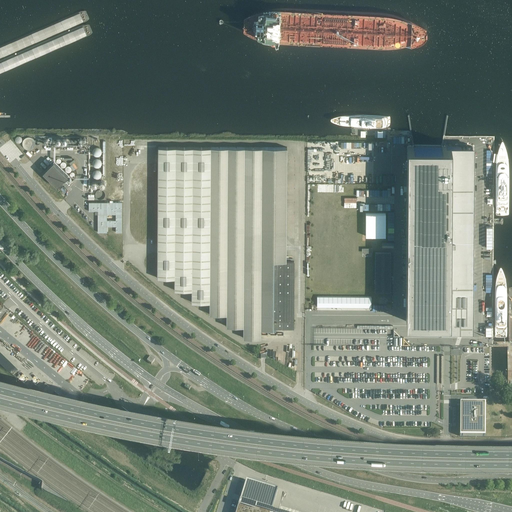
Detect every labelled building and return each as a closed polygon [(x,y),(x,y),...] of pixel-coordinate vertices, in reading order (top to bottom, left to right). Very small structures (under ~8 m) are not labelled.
[(35,144),(35,143),(35,142),(35,141),(34,141),(34,140),(34,139),(33,139),(33,138),(32,138),(31,138),(31,137),(30,137),(29,137),(28,137),(27,137),(26,137),(26,138),(25,138),(24,139),(24,140),(23,140),(23,141),(23,142),(22,143),(22,144),(23,144),(23,145),(23,146),(23,147),(24,147),(24,148),(25,148),(26,149),(27,149),(28,149),(29,149),(30,149),(31,149),(32,149),(32,148),(33,148),(34,147),(34,146),(35,145),(35,144)] [(472,261),(472,260),(472,249),(472,243),(472,215),(472,208),(472,197),(472,190),(472,186),(472,184),(472,179),(473,179),(473,148),(473,147),(472,147),(472,146),(461,146),(446,146),(443,146),(441,146),(441,147),(413,147),(413,146),(412,146),(407,145),(406,314),(406,319),(406,321),(441,321),(441,324),(441,329),(441,331),(442,331),(460,331),(460,329),(464,329),(464,330),(470,330),(471,331),(471,325),(471,321),(471,317),(472,314),(472,311),(472,310),(471,310),(471,305),(472,305),(472,267),(472,263),(472,261)] [(286,261),(286,241),(291,241),(291,234),(286,234),(287,147),(210,147),(158,146),(157,278),(174,278),(174,290),(191,290),(191,302),(209,302),(209,314),(226,314),(226,326),(243,326),(243,338),(261,338),(261,329),(274,329),(274,261),(286,261)] [(101,152),(102,151),(101,151),(101,150),(101,149),(101,148),(100,148),(99,147),(98,147),(97,147),(96,147),(95,147),(94,148),(93,148),(93,149),(92,150),(92,151),(92,152),(93,153),(93,154),(94,154),(94,155),(95,155),(96,156),(97,156),(98,156),(99,155),(100,155),(100,154),(101,154),(101,153),(101,152)] [(102,163),(102,162),(101,161),(101,160),(101,159),(100,159),(99,158),(98,158),(97,158),(96,158),(95,158),(94,159),(93,159),(93,160),(92,161),(92,162),(92,163),(93,164),(93,165),(94,166),(95,166),(95,167),(96,167),(97,167),(98,167),(99,167),(99,166),(100,166),(101,165),(101,164),(101,163),(102,163)] [(54,161),(43,172),(57,186),(68,175),(54,161)] [(102,174),(102,173),(101,172),(101,171),(100,170),(99,170),(99,169),(98,169),(97,169),(96,169),(95,169),(95,170),(94,170),(93,171),(93,172),(92,173),(92,174),(93,175),(93,176),(93,177),(94,177),(95,178),(96,178),(97,178),(98,178),(99,178),(100,177),(101,176),(101,175),(102,175),(102,174)] [(318,184),(318,192),(334,192),(335,184),(318,184)] [(105,195),(105,194),(105,193),(105,192),(104,192),(104,191),(103,191),(103,190),(102,190),(101,190),(100,189),(99,190),(98,190),(97,190),(97,191),(96,191),(96,192),(95,193),(95,194),(95,195),(95,196),(96,197),(96,198),(97,198),(98,199),(99,199),(100,199),(101,199),(102,199),(103,199),(103,198),(104,198),(104,197),(105,197),(105,196),(105,195)] [(345,197),(345,206),(357,207),(357,197),(345,197)] [(122,202),(108,202),(89,202),(89,211),(98,211),(98,232),(99,232),(107,232),(107,226),(116,226),(116,232),(122,232),(122,202)] [(389,255),(375,255),(375,292),(389,292),(389,255)] [(294,261),(286,261),(274,261),(274,329),(294,329),(294,261)] [(371,296),(317,296),(317,307),(371,307),(371,296)] [(151,364),(155,359),(150,356),(147,361),(151,364)] [(460,436),(485,436),(485,403),(477,403),(468,403),(460,403),(460,404),(460,405),(460,436)] [(0,458),(6,462),(18,469),(42,482),(41,489),(41,490),(42,490),(42,489),(43,481),(42,481),(18,468),(6,461),(0,457),(0,458)] [(258,483),(249,480),(246,489),(246,490),(245,495),(243,500),(241,499),(237,511),(279,511),(273,510),(279,489),(264,484),(263,485),(258,484),(258,483)] [(42,489),(68,501),(68,500),(42,481),(42,482),(39,488),(41,489),(41,490),(42,490),(42,489)]
